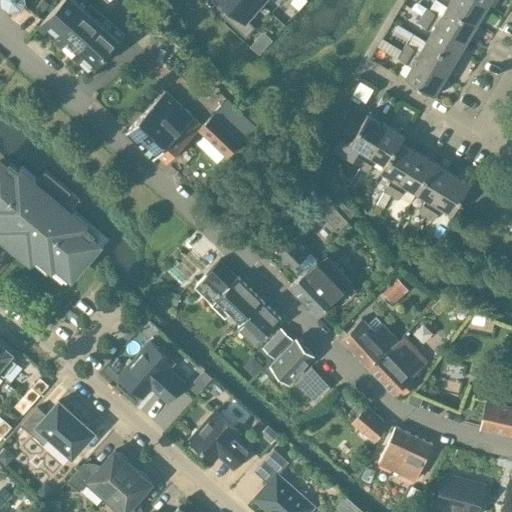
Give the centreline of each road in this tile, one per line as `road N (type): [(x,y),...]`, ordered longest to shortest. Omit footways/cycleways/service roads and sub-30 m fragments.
road 1 (residential): [(511,453),(417,423),(358,385),(0,38)]
road 2 (residential): [(235,511),(0,310)]
